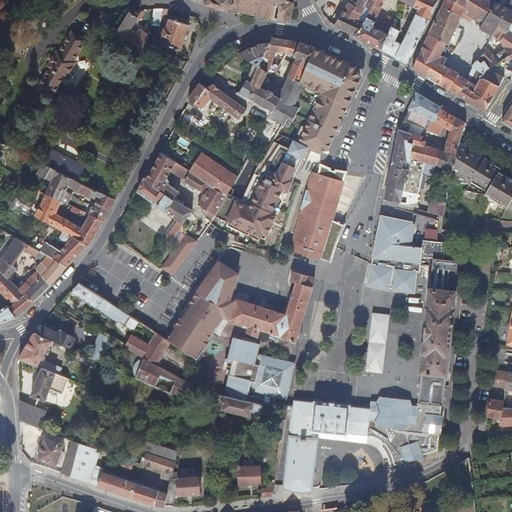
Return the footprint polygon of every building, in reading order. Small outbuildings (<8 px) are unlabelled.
[(278,18),(290,20),(294,2),(288,1),(288,0),(205,0),(204,5),(228,11),(229,8),(237,10),(236,13),(240,14),(241,11),(272,17),(271,17),(278,19),(278,18)] [(366,4),(367,0),(358,0),(356,4),(351,2),(334,26),(345,31),(356,36),(368,10),(364,8),(366,4)] [(380,49),(382,50),(406,63),(414,47),(434,7),(437,0),(367,0),(366,4),(364,8),(368,10),(356,36),(365,41),(380,49)] [(443,0),(441,5),(460,15),(462,12),(467,15),(473,18),(475,20),(480,23),(493,2),(489,0),(443,0)] [(511,0),(509,0),(508,4),(505,8),(503,13),(495,27),(511,37),(511,0)] [(493,2),(480,23),(478,27),(491,35),(492,34),(495,27),(503,13),(505,8),(497,4),(493,2)] [(437,12),(427,36),(444,44),(446,45),(457,21),(460,16),(460,15),(441,5),(437,12)] [(158,23),(157,8),(153,8),(149,9),(150,24),(158,23)] [(140,47),(142,47),(151,31),(150,26),(147,32),(139,28),(136,32),(129,27),(137,16),(128,10),(114,31),(126,39),(140,47)] [(178,48),(185,23),(166,17),(164,22),(163,22),(159,34),(160,35),(158,42),(178,48)] [(511,37),(495,27),(492,34),(491,35),(497,39),(503,44),(493,51),(495,58),(499,56),(503,53),(507,52),(511,49),(511,37)] [(497,39),(491,35),(486,43),(484,47),(488,49),(493,51),(503,44),(497,39)] [(444,44),(427,36),(422,45),(412,68),(424,75),(427,77),(436,61),(444,66),(447,59),(439,55),(444,44)] [(271,37),(270,37),(267,42),(260,55),(255,65),(268,74),(269,74),(274,73),(285,53),(292,56),(298,42),(293,40),(284,38),(271,37)] [(241,52),(238,54),(255,65),(260,55),(267,42),(265,42),(261,43),(255,45),(248,48),(241,52)] [(304,44),(298,42),(292,56),(295,58),(291,69),(285,83),(278,98),(293,106),(294,106),(303,83),(298,81),(306,67),(313,47),(304,44)] [(59,71),(69,51),(57,44),(46,65),(44,64),(35,78),(38,80),(28,100),(40,106),(51,87),(53,88),(61,73),(59,71)] [(320,67),(327,50),(314,45),(313,47),(306,67),(298,81),(303,83),(306,85),(315,65),(320,67)] [(491,59),(495,58),(493,51),(488,49),(478,56),(482,60),(487,63),(488,61),(491,59)] [(511,49),(507,52),(503,53),(511,58),(511,49)] [(328,71),(335,54),(327,50),(320,67),(328,71)] [(341,80),(349,61),(338,56),(335,54),(328,71),(327,74),(329,75),(341,80)] [(484,68),(487,63),(482,60),(479,65),(484,68)] [(365,75),(360,66),(359,66),(349,61),(341,80),(336,92),(335,93),(352,100),(353,99),(364,77),(365,75)] [(436,61),(427,77),(439,84),(448,68),(444,66),(436,61)] [(475,84),(484,68),(479,65),(473,62),(471,66),(473,68),(466,79),(475,84)] [(267,75),(268,74),(255,65),(247,79),(240,92),(249,97),(256,84),(261,87),(267,75)] [(448,68),(439,84),(441,85),(449,90),(458,74),(457,74),(448,68)] [(485,110),(502,79),(503,79),(484,68),(475,84),(466,79),(457,94),(485,110)] [(458,74),(449,90),(457,94),(466,79),(458,74)] [(332,100),(335,93),(336,92),(341,80),(329,75),(325,85),(328,87),(323,101),(313,97),(308,112),(300,109),(291,122),(298,126),(295,136),(313,142),(318,127),(321,128),(327,112),(332,100)] [(207,88),(200,81),(199,83),(189,97),(187,100),(188,102),(200,108),(210,98),(234,121),(243,113),(212,82),(207,88)] [(295,107),(294,106),(293,106),(278,98),(272,94),(261,87),(256,84),(249,97),(259,103),(271,110),(268,116),(283,125),(286,119),(295,107)] [(433,121),(439,109),(440,107),(415,93),(408,108),(402,120),(411,123),(424,128),(425,128),(429,119),(433,121)] [(339,104),(332,100),(327,112),(335,115),(339,104)] [(500,121),(511,127),(511,102),(508,109),(500,121)] [(291,122),(300,109),(296,107),(295,107),(286,119),(290,121),(291,122)] [(449,130),(453,118),(451,117),(439,109),(433,121),(429,119),(425,128),(426,129),(428,130),(437,134),(441,126),(449,130)] [(331,131),(335,132),(341,118),(336,116),(335,115),(327,112),(321,128),(331,131)] [(458,144),(464,124),(453,118),(449,130),(444,145),(442,151),(439,150),(435,163),(434,166),(436,166),(451,171),(455,155),(458,144)] [(435,163),(439,150),(426,145),(425,146),(422,145),(421,144),(423,141),(421,140),(420,140),(421,136),(407,131),(410,126),(401,123),(398,128),(392,156),(383,199),(400,202),(406,175),(409,158),(434,166),(435,163)] [(422,137),(426,129),(425,128),(424,128),(411,123),(410,126),(407,131),(421,136),(422,137)] [(283,154),(299,160),(305,146),(288,140),(283,154)] [(499,168),(487,161),(480,157),(465,148),(458,144),(455,155),(451,171),(486,192),(497,172),(499,168)] [(189,171),(160,152),(154,163),(146,177),(173,199),(179,191),(167,182),(168,182),(168,180),(168,178),(168,177),(166,176),(170,171),(175,174),(203,192),(195,204),(209,214),(206,218),(210,221),(226,194),(189,171)] [(200,154),(189,171),(226,194),(228,190),(236,178),(200,154)] [(285,164),(293,166),(296,158),(287,156),(285,164)] [(52,181),(45,192),(62,200),(68,188),(94,201),(86,213),(102,221),(115,199),(113,198),(83,183),(63,173),(44,164),(37,179),(46,183),(49,179),(52,181)] [(312,247),(322,250),(323,244),(327,230),(333,212),(342,182),(340,181),(343,173),(322,166),(319,174),(317,173),(313,172),(310,182),(309,184),(307,190),(302,208),(292,240),(303,244),(302,247),(311,250),(312,247)] [(272,199),(302,208),(307,190),(289,185),(292,176),(277,171),(274,180),(266,178),(258,199),(271,203),(272,199)] [(511,181),(497,172),(486,192),(484,196),(511,211),(511,181)] [(173,199),(146,177),(144,176),(136,190),(164,212),(173,200),(173,199)] [(45,192),(34,215),(50,224),(62,231),(85,243),(88,245),(95,233),(102,221),(86,213),(79,224),(56,211),(62,200),(45,192)] [(188,211),(173,200),(164,212),(172,219),(179,224),(188,211)] [(427,201),(425,213),(440,216),(442,204),(427,201)] [(377,234),(376,240),(375,244),(371,266),(373,267),(390,269),(391,253),(421,257),(424,257),(432,258),(443,260),(445,243),(423,241),(422,247),(406,245),(411,222),(381,216),(377,234)] [(252,244),(260,247),(263,248),(269,233),(248,225),(242,239),(251,244),(252,244)] [(422,238),(435,239),(436,229),(423,228),(422,238)] [(85,243),(62,231),(59,237),(60,240),(61,240),(66,242),(58,250),(56,249),(40,240),(35,247),(40,251),(67,266),(70,262),(85,243)] [(242,239),(238,237),(232,249),(246,257),(252,244),(251,244),(242,239)] [(13,264),(27,243),(17,238),(0,259),(0,269),(0,270),(8,277),(16,268),(13,264)] [(234,299),(239,300),(245,285),(260,247),(252,244),(246,257),(242,267),(242,268),(230,298),(234,299)] [(61,273),(67,266),(40,251),(36,257),(43,261),(40,266),(38,265),(31,272),(32,275),(19,288),(32,301),(35,299),(61,273)] [(373,267),(370,285),(388,289),(389,288),(393,289),(394,290),(413,292),(416,272),(419,272),(421,257),(391,253),(390,269),(373,267)] [(448,260),(443,260),(432,258),(429,284),(424,338),(417,402),(432,404),(442,405),(443,405),(444,390),(452,318),(458,262),(448,260)] [(239,265),(228,259),(213,297),(223,303),(227,294),(239,265)] [(26,307),(32,301),(19,288),(8,277),(0,270),(0,269),(0,289),(12,300),(0,311),(0,321),(14,318),(26,307)] [(284,342),(292,345),(294,341),(295,341),(309,297),(312,286),(311,284),(314,276),(293,269),(289,279),(295,281),(291,294),(284,314),(261,307),(239,300),(234,299),(226,319),(246,326),(244,332),(256,337),(260,327),(278,333),(278,334),(285,337),(284,342)] [(96,294),(77,281),(70,291),(84,299),(104,312),(106,309),(125,322),(129,316),(125,313),(96,294)] [(206,313),(196,306),(186,319),(206,333),(210,316),(206,313)] [(363,371),(381,373),(388,314),(370,312),(363,371)] [(47,328),(41,324),(35,331),(33,332),(50,340),(67,348),(72,337),(62,332),(62,329),(53,324),(51,325),(49,325),(47,328)] [(50,340),(33,332),(32,334),(18,358),(17,358),(35,366),(41,356),(50,340)] [(110,339),(99,333),(95,341),(85,357),(98,363),(110,339)] [(170,343),(155,333),(148,345),(132,337),(125,348),(144,359),(155,366),(157,366),(170,343)] [(263,405),(286,410),(287,404),(274,401),(275,397),(285,399),(292,370),(285,362),(259,356),(257,365),(254,365),(259,345),(232,339),(227,359),(237,362),(234,377),(229,376),(225,396),(253,403),(263,405)] [(41,356),(35,366),(38,367),(40,368),(54,374),(57,375),(62,365),(41,356)] [(188,405),(192,389),(192,387),(157,366),(155,366),(144,359),(133,379),(188,405)] [(54,374),(40,368),(30,395),(44,400),(54,374)] [(507,372),(493,370),(490,388),(504,390),(504,389),(507,372)] [(261,414),(263,405),(253,403),(225,396),(215,394),(212,406),(222,408),(221,412),(250,418),(252,412),(261,414)] [(369,408),(366,435),(369,435),(374,437),(379,440),(383,444),(387,447),(390,453),(393,457),(395,465),(404,462),(383,438),(385,398),(379,398),(376,402),(375,404),(370,404),(369,408)] [(383,438),(404,462),(406,464),(423,458),(422,456),(432,452),(434,435),(434,434),(439,435),(439,434),(441,434),(443,416),(441,416),(442,405),(432,404),(417,402),(417,406),(411,405),(409,402),(399,400),(398,402),(389,401),(389,399),(385,398),(383,438)] [(488,400),(486,417),(500,418),(501,406),(502,400),(488,399),(488,400)] [(293,405),(292,412),(288,444),(283,487),(289,489),(291,490),(299,491),(311,490),(312,473),(315,439),(310,438),(310,430),(345,434),(345,433),(356,434),(366,435),(369,408),(349,406),(349,404),(314,400),(314,402),(293,400),(293,405)] [(46,411),(18,401),(18,408),(18,419),(40,428),(46,411)] [(500,418),(499,426),(500,425),(511,424),(511,407),(501,406),(500,418)] [(63,442),(44,435),(37,453),(56,462),(63,442)] [(71,439),(66,453),(75,457),(80,442),(71,439)] [(75,457),(69,476),(82,481),(96,486),(102,471),(103,468),(103,467),(94,464),(99,450),(98,449),(80,442),(75,457)] [(140,464),(167,470),(172,471),(177,452),(146,443),(142,456),(140,464)] [(66,453),(60,471),(69,476),(75,457),(66,453)] [(103,467),(103,468),(112,471),(118,456),(108,453),(103,467)] [(112,471),(135,478),(139,465),(118,456),(112,471)] [(135,478),(134,482),(160,489),(167,470),(140,464),(139,465),(135,478)] [(258,465),(238,466),(239,484),(259,483),(258,465)] [(102,471),(96,486),(112,491),(130,497),(134,482),(102,471)] [(168,491),(167,493),(177,493),(178,495),(199,494),(198,476),(178,477),(177,473),(172,473),(169,483),(168,491)] [(261,489),(262,497),(272,496),(274,481),(267,481),(266,487),(265,488),(263,489),(261,489)] [(134,482),(130,497),(149,503),(154,505),(162,506),(164,506),(167,493),(168,491),(160,489),(134,482)] [(99,511),(100,505),(87,501),(86,511),(99,511)]
